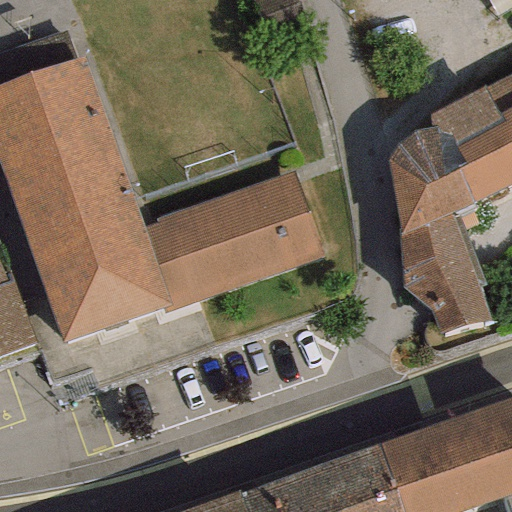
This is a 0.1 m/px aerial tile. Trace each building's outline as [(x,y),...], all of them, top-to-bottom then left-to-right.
[(81,57),(0,85),(0,171),(61,343),(161,308),(163,313),(320,257),(290,173),(154,221),(155,224),(143,228),(81,57)] [(483,86),(429,116),(429,128),(412,134),(394,146),(385,160),(397,230),(400,289),(429,311),(438,335),(489,322),(477,287),(452,219),(451,214),(511,182),(511,75),(486,89),(483,86)] [(458,217),(452,219),(477,287),(483,285),(458,217)] [(0,262),(0,357),(33,346),(0,262)] [(511,396),(239,495),(244,511),(460,511),(511,493),(511,396)] [(244,511),(239,495),(187,511),(244,511)]
